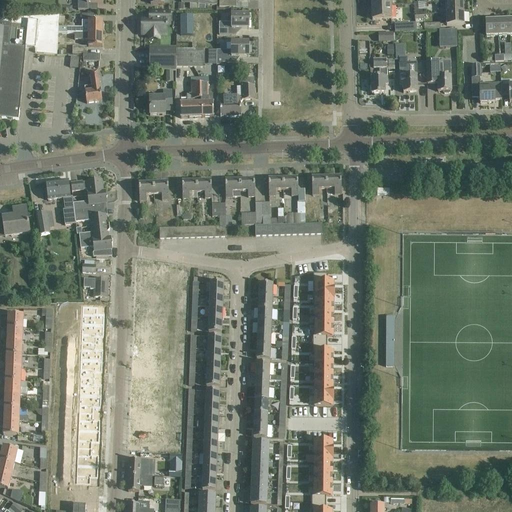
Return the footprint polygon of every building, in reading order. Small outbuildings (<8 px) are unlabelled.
[(80,0),(78,3),(78,11),(88,11),(88,5),(103,5),(102,0),(80,0)] [(205,10),(205,6),(217,6),(217,0),(181,0),(181,1),(181,4),(178,4),(178,10),(183,10),(183,5),(190,5),(190,10),(205,10)] [(248,0),(219,0),(220,8),(236,8),(236,2),(249,2),(248,0)] [(446,14),(463,14),(463,2),(446,2),(446,14)] [(414,4),(414,16),(424,16),(424,11),(419,11),(419,4),(414,4)] [(392,20),(391,6),(372,7),(372,21),(392,20)] [(152,19),(143,19),(143,33),(149,34),(149,36),(158,36),(158,34),(165,34),(166,21),(168,21),(168,19),(169,19),(169,13),(152,13),(152,19)] [(463,14),(446,14),(447,27),(464,26),(463,14)] [(180,16),(181,36),(193,36),(193,16),(180,16)] [(232,24),(223,24),(219,24),(219,36),(236,36),(236,30),(249,30),(249,16),(232,16),(232,24)] [(20,111),(26,49),(36,50),(35,54),(57,56),(59,17),(0,20),(0,119),(19,121),(20,111)] [(510,21),(498,22),(498,37),(510,37),(510,21)] [(69,35),(103,35),(103,22),(82,22),(82,29),(67,29),(67,35),(69,35)] [(486,38),(498,37),(498,22),(485,22),(486,38)] [(395,34),(414,33),(413,24),(394,25),(395,34)] [(457,31),(445,32),(446,49),(457,49),(457,31)] [(103,35),(69,35),(69,44),(74,44),(74,41),(89,41),(88,48),(102,48),(103,35)] [(379,43),(395,42),(395,35),(379,35),(379,43)] [(232,52),(217,52),(216,66),(223,66),(223,64),(236,64),(236,58),(248,58),(248,44),(232,44),(232,52)] [(176,69),(176,50),(150,50),(150,69),(176,69)] [(176,68),(194,68),(194,50),(176,51),(176,68)] [(205,68),(205,53),(205,50),(194,50),(194,68),(205,68)] [(70,69),(78,69),(79,59),(71,58),(70,69)] [(373,60),(373,63),(373,69),(388,68),(388,71),(395,71),(394,60),(386,61),(386,59),(373,60)] [(417,77),(407,77),(406,59),(399,59),(399,77),(400,87),(403,87),(403,94),(417,94),(417,77)] [(442,62),(427,62),(427,85),(435,85),(438,85),(438,93),(443,93),(443,94),(444,95),(449,95),(450,94),(450,93),(451,93),(451,77),(443,78),(442,62)] [(506,66),(500,70),(503,74),(509,71),(506,66)] [(493,85),(480,86),(479,79),(481,79),(480,67),(471,67),(472,99),(480,99),(480,105),(495,104),(495,101),(501,101),(501,96),(501,87),(501,85),(493,85)] [(370,93),(371,93),(371,95),(385,95),(385,87),(387,86),(387,71),(380,71),(380,78),(371,78),(371,89),(370,89),(370,93)] [(98,74),(90,75),(91,88),(85,89),(85,93),(86,95),(87,105),(102,103),(99,84),(100,84),(100,78),(99,78),(98,74)] [(181,120),(203,119),(202,109),(201,109),(200,79),(190,79),(191,96),(187,97),(187,105),(180,105),(181,120)] [(214,118),(213,109),(213,105),(212,95),(208,95),(207,79),(200,79),(201,109),(202,109),(203,119),(214,118)] [(511,86),(509,87),(501,87),(501,96),(509,96),(510,104),(511,103),(511,86)] [(241,104),(243,102),(255,101),(254,87),(252,87),(242,88),(242,98),(239,98),(221,99),(222,105),(220,105),(220,118),(241,117),(241,104)] [(150,117),(165,116),(165,112),(172,112),(171,92),(164,92),(164,98),(150,99),(150,117)] [(341,178),(326,179),(327,191),(334,190),(334,196),(341,196),(341,178)] [(312,179),(312,189),(312,197),(319,197),(319,191),(327,191),(326,179),(312,179)] [(268,180),(269,190),(269,198),(276,198),(275,192),(283,192),(283,180),(268,180)] [(283,180),(283,192),(291,192),(291,198),(298,197),(298,180),(283,180)] [(71,185),(72,193),(84,192),(84,191),(86,191),(87,195),(88,197),(88,195),(103,193),(102,182),(93,183),(92,181),(89,182),(88,183),(71,185)] [(225,182),(225,192),(226,199),(240,199),(240,193),(240,181),(225,182)] [(240,181),(240,193),(248,193),(248,199),(255,199),(254,181),(240,181)] [(57,183),(46,184),(48,202),(64,200),(66,223),(73,222),(70,192),(69,182),(57,183)] [(197,183),(197,194),(204,194),(205,200),(212,200),(211,182),(197,183)] [(182,183),(182,193),(182,201),(190,201),(189,195),(197,194),(197,183),(182,183)] [(169,201),(169,194),(168,184),(153,185),(154,196),(161,196),(162,202),(169,201)] [(146,196),(154,196),(153,185),(139,185),(140,203),(146,202),(146,196)] [(88,197),(88,203),(73,205),(74,214),(101,211),(101,205),(106,205),(106,200),(107,198),(107,196),(105,195),(105,193),(103,193),(88,195),(88,197)] [(284,226),(286,226),(292,226),(298,226),(304,225),(305,225),(304,203),(297,203),(297,215),(284,215),(284,226)] [(263,227),(262,204),(255,204),(256,215),(241,215),(242,227),(255,227),(261,227),(263,227)] [(269,204),(262,204),(263,227),(267,226),(273,226),(279,226),(284,226),(284,215),(284,210),(278,211),(278,220),(269,220),(269,204)] [(219,228),(220,228),(227,227),(232,227),(232,218),(225,218),(225,206),(219,206),(219,218),(219,228)] [(0,238),(30,235),(26,208),(13,210),(14,218),(3,219),(3,216),(0,216),(0,238)] [(109,225),(107,223),(106,217),(108,217),(108,216),(102,217),(101,211),(74,214),(76,224),(90,222),(90,228),(91,228),(92,230),(109,228),(109,225)] [(50,236),(46,214),(36,216),(40,237),(50,236)] [(109,231),(109,228),(92,230),(91,228),(90,228),(91,234),(82,235),(81,229),(76,230),(77,236),(79,236),(80,243),(108,239),(108,233),(109,231)] [(112,251),(111,246),(112,245),(112,242),(110,241),(110,239),(108,239),(80,243),(81,250),(94,249),(94,253),(93,254),(93,258),(99,258),(109,258),(108,251),(112,251)] [(135,260),(135,291),(153,291),(154,261),(135,260)] [(83,274),(95,275),(96,267),(83,266),(83,274)] [(327,275),(313,275),(313,294),(334,294),(334,288),(333,288),(333,283),(327,283),(327,275)] [(95,299),(97,299),(107,299),(107,281),(95,280),(95,281),(84,280),(83,289),(91,289),(91,290),(95,290),(95,299)] [(210,284),(210,296),(223,297),(223,284),(210,284)] [(272,299),(272,297),(273,286),(260,286),(259,298),(272,299)] [(285,290),(284,299),(290,300),(291,287),(279,286),(279,290),(285,290)] [(334,294),(313,294),(313,305),(316,305),(333,305),(333,300),(334,300),(334,294)] [(222,309),(223,297),(210,296),(209,309),(222,309)] [(272,311),(272,299),(259,298),(259,311),(272,311)] [(134,299),(133,330),(151,331),(151,323),(149,323),(151,300),(134,299)] [(333,305),(316,305),(316,316),(333,316),(333,305)] [(85,306),(84,324),(106,325),(106,314),(99,314),(99,307),(85,306)] [(209,321),(222,322),(222,309),(209,309),(209,321)] [(52,331),(52,317),(52,311),(42,311),(42,317),(46,318),(46,327),(46,330),(52,331)] [(272,311),(259,311),(258,323),(271,324),(272,311)] [(8,315),(8,329),(22,330),(23,316),(8,315)] [(333,316),(316,316),(316,326),(333,327),(333,316)] [(385,317),(385,368),(393,368),(393,317),(385,317)] [(197,328),(197,321),(191,320),(191,333),(202,333),(202,329),(197,328)] [(221,334),(222,322),(209,321),(208,334),(221,334)] [(274,324),(271,324),(258,323),(258,335),(271,336),(271,328),(274,328),(274,324)] [(84,324),(83,342),(98,343),(98,336),(105,336),(106,325),(84,324)] [(316,337),(313,337),(313,345),(327,346),(327,337),(333,337),(333,327),(316,326),(316,337)] [(22,343),(22,330),(8,329),(7,342),(22,343)] [(258,335),(257,348),(270,348),(271,336),(258,335)] [(208,338),(208,350),(221,351),(221,338),(208,338)] [(132,339),(132,370),(152,370),(152,353),(152,339),(132,339)] [(22,343),(7,342),(7,356),(21,356),(22,343)] [(83,342),(83,361),(104,361),(105,350),(97,350),(98,343),(83,342)] [(327,346),(313,345),(313,354),(316,354),(316,365),(333,365),(333,354),(327,354),(327,346)] [(270,361),(270,348),(257,348),(257,360),(270,361)] [(207,363),(220,363),(221,351),(208,350),(207,363)] [(21,370),(21,356),(7,356),(6,369),(21,370)] [(83,361),(82,379),(96,379),(97,372),(104,373),(104,361),(83,361)] [(173,372),(183,372),(183,362),(173,362),(173,372)] [(220,363),(207,363),(207,375),(220,376),(220,363)] [(269,365),(266,365),(256,364),(256,377),(269,378),(269,365)] [(333,365),(316,365),(316,375),(333,375),(333,365)] [(20,383),(21,370),(6,369),(5,382),(20,383)] [(219,388),(220,376),(207,375),(206,388),(219,388)] [(333,375),(316,375),(316,386),(333,386),(333,375)] [(143,402),(144,386),(149,386),(150,380),(140,379),(140,376),(131,376),(130,409),(147,410),(148,402),(143,402)] [(173,377),(172,396),(184,396),(185,377),(173,377)] [(280,390),(286,391),(286,378),(281,378),(269,378),(256,377),(255,389),(268,390),(269,383),(280,383),(280,390)] [(82,379),(81,397),(103,398),(103,386),(96,386),(96,379),(82,379)] [(20,383),(5,382),(5,396),(20,396),(20,383)] [(333,386),(316,386),(316,397),(333,397),(333,391),(333,386)] [(255,389),(255,402),(268,402),(268,390),(255,389)] [(206,405),(219,405),(219,392),(206,392),(206,405)] [(27,397),(20,396),(5,396),(4,409),(25,410),(25,403),(27,403),(27,397)] [(81,397),(81,415),(95,415),(95,409),(102,409),(103,398),(81,397)] [(333,397),(316,397),(316,408),(333,408),(333,403),(333,397)] [(272,402),(268,402),(255,402),(254,414),(267,415),(268,407),(271,407),(272,402)] [(205,417),(218,417),(219,405),(206,405),(205,417)] [(4,423),(19,423),(28,423),(29,418),(26,418),(27,410),(25,410),(4,409),(2,411),(2,416),(4,417),(4,423)] [(289,411),(289,420),(303,419),(302,410),(289,411)] [(267,427),(267,415),(254,414),(254,426),(267,427)] [(81,415),(80,433),(101,434),(102,423),(95,422),(95,415),(81,415)] [(218,430),(218,417),(205,417),(205,425),(202,424),(197,424),(197,429),(205,429),(218,430)] [(148,419),(129,418),(128,446),(148,447),(149,431),(147,431),(148,419)] [(18,437),(19,423),(4,423),(3,436),(18,437)] [(253,439),(263,439),(266,440),(267,427),(254,426),(253,439)] [(218,430),(205,429),(204,442),(217,442),(218,430)] [(80,433),(79,451),(93,452),(94,445),(101,445),(101,434),(80,433)] [(217,442),(204,442),(204,454),(217,454),(217,442)] [(332,443),(314,442),(314,454),(333,454),(333,448),(332,448),(332,443)] [(269,444),(263,443),(253,443),(253,456),(269,456),(269,444)] [(276,457),(283,457),(284,444),(279,444),(279,454),(276,454),(276,457)] [(0,460),(14,464),(16,458),(17,451),(3,447),(0,460)] [(79,451),(79,469),(100,470),(100,459),(93,458),(93,452),(79,451)] [(217,454),(204,454),(203,466),(216,467),(217,454)] [(333,454),(314,454),(314,465),(332,465),(332,460),(333,460),(333,454)] [(171,456),(170,471),(182,472),(182,456),(171,456)] [(268,469),(269,456),(253,456),(252,468),(268,469)] [(278,469),(283,469),(283,457),(276,457),(275,462),(279,462),(278,469)] [(13,472),(14,464),(0,460),(0,474),(11,477),(18,479),(19,473),(13,472)] [(130,461),(129,477),(146,478),(152,478),(153,478),(153,462),(130,461)] [(332,465),(314,465),(314,476),(332,476),(332,465)] [(186,466),(185,478),(191,478),(191,473),(194,473),(194,466),(192,466),(186,466)] [(216,479),(216,467),(203,466),(203,474),(197,473),(197,478),(199,478),(216,479)] [(252,481),(268,481),(268,469),(252,468),(252,481)] [(79,469),(78,487),(92,488),(92,481),(100,481),(100,470),(79,469)] [(0,488),(3,490),(8,491),(11,477),(0,474),(0,488)] [(332,476),(314,476),(314,487),(332,487),(332,476)] [(139,488),(144,488),(144,489),(152,489),(152,478),(146,478),(129,477),(128,493),(139,493),(139,488)] [(170,488),(171,478),(155,478),(154,487),(163,487),(163,488),(170,488)] [(215,492),(216,479),(199,478),(199,484),(203,484),(202,491),(215,492)] [(251,493),(267,494),(268,481),(252,481),(251,493)] [(314,496),(312,496),(312,505),(326,505),(326,498),(332,498),(332,487),(314,487),(314,496)] [(251,506),(261,506),(267,506),(267,494),(251,493),(251,506)] [(200,495),(199,508),(215,509),(216,496),(200,495)] [(164,511),(180,511),(180,502),(165,501),(164,511)]
